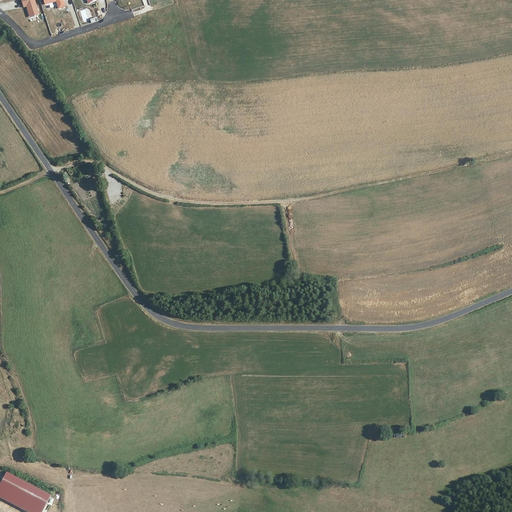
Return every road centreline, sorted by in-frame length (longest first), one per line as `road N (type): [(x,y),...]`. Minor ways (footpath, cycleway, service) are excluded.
road 1 (tertiary): [(0,93),(138,298),(163,319),(196,327),(415,327),(511,292)]
road 2 (track): [(0,192),(95,162),(175,199),(281,201),(511,153)]
road 3 (residential): [(0,12),(27,41),(45,44),(133,14)]
